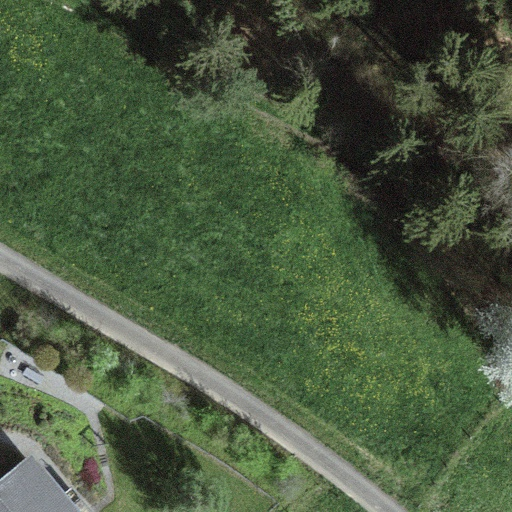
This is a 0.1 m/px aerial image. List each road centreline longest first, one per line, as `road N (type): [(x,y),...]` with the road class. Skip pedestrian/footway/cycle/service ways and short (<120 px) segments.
road 1 (track): [(81,0),(511,241)]
road 2 (track): [(0,257),(274,424),(388,511)]
